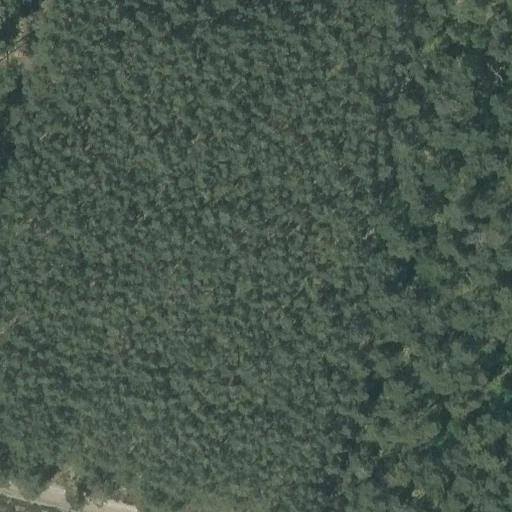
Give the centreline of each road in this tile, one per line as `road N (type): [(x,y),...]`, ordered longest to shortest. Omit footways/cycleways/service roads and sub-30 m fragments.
road 1 (track): [(417,0),(318,511)]
road 2 (track): [(43,0),(0,221)]
road 3 (track): [(0,478),(124,511)]
